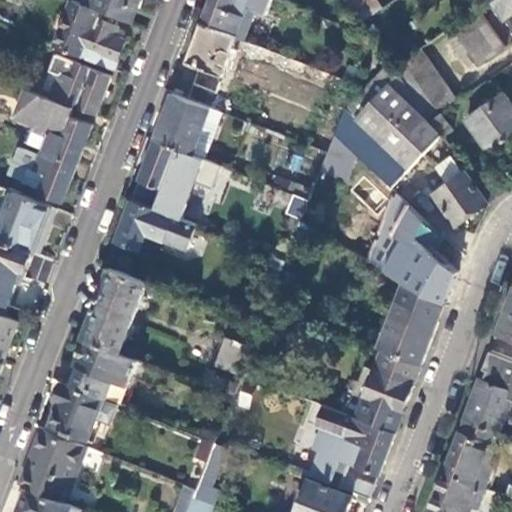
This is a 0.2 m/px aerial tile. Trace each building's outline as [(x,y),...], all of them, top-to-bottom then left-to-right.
[(94,17),(98,8),(88,5),(76,0),(72,0),(55,46),(115,69),(126,40),(112,35),(115,25),(94,17)] [(133,22),(141,0),(90,0),(88,5),(98,8),(133,22)] [(267,16),(272,0),(210,0),(201,24),(237,38),(248,9),(256,12),(267,16)] [(256,12),(248,9),(237,38),(245,42),(256,12)] [(505,48),(478,9),(451,28),(479,67),(505,48)] [(233,49),(237,38),(201,24),(186,63),(200,68),(188,98),(210,107),(229,59),(233,49)] [(245,42),(237,38),(233,49),(238,51),(302,76),(306,66),(245,42)] [(238,51),(233,49),(229,59),(234,61),(238,51)] [(419,51),(395,68),(400,77),(431,120),(440,114),(457,102),(419,51)] [(25,77),(21,86),(26,88),(73,106),(97,115),(112,77),(56,55),(51,70),(60,74),(53,91),(45,88),(46,86),(33,81),(34,80),(25,77)] [(357,123),(400,77),(395,68),(392,64),(346,112),(357,123)] [(330,76),(306,66),(302,76),(327,85),(330,76)] [(431,120),(400,77),(357,123),(378,142),(409,170),(441,135),(431,120)] [(73,106),(26,88),(15,117),(50,130),(45,142),(40,140),(38,145),(42,146),(43,146),(79,160),(93,124),(70,114),(73,106)] [(210,107),(188,98),(174,92),(156,139),(180,149),(192,154),(198,140),(205,120),(216,125),(222,112),(210,107)] [(490,154),(511,138),(511,106),(503,95),(466,121),(490,154)] [(357,123),(346,112),(336,138),(358,157),(361,161),(378,142),(357,123)] [(453,133),(440,114),(431,120),(441,135),(444,139),(453,133)] [(209,144),(216,125),(205,120),(198,140),(209,144)] [(358,157),(336,138),(324,169),(349,179),(358,157)] [(180,149),(156,139),(140,181),(149,184),(141,204),(179,219),(188,198),(164,189),(180,149)] [(392,188),(409,170),(378,142),(361,161),(392,188)] [(64,200),(79,160),(43,146),(42,146),(29,181),(41,186),(39,191),(64,200)] [(292,155),(289,169),(308,173),(311,159),(292,155)] [(505,191),(483,159),(467,171),(489,202),(505,191)] [(489,202),(467,171),(434,195),(457,226),(489,202)] [(266,184),(281,189),(285,180),(270,174),(266,184)] [(6,187),(22,193),(25,183),(9,177),(6,187)] [(311,201),(315,191),(294,182),(290,193),(311,201)] [(0,238),(34,251),(51,204),(22,193),(6,187),(0,184),(0,238)] [(394,210),(387,221),(402,229),(407,221),(417,211),(397,193),(387,204),(394,210)] [(179,219),(141,204),(132,200),(116,242),(139,251),(147,233),(187,251),(197,226),(179,219)] [(382,237),(379,243),(382,244),(371,262),(406,281),(445,304),(449,296),(431,285),(448,255),(409,232),(400,247),(382,237)] [(27,270),(34,251),(0,238),(0,303),(5,305),(21,268),(27,270)] [(283,272),(287,262),(275,257),(267,277),(279,282),(283,272)] [(148,282),(112,268),(85,339),(122,352),(148,282)] [(297,277),(283,272),(279,282),(271,304),(285,309),(297,277)] [(383,347),(422,363),(445,304),(406,281),(380,347),(383,347)] [(511,338),(511,298),(498,333),(511,338)] [(8,306),(5,305),(0,303),(0,361),(4,363),(19,320),(5,315),(8,306)] [(242,376),(253,348),(226,337),(214,365),(242,376)] [(143,360),(122,352),(85,339),(75,366),(80,368),(73,386),(108,400),(115,382),(129,387),(134,373),(138,374),(143,360)] [(395,431),(422,363),(383,347),(375,368),(367,365),(356,391),(350,388),(341,411),(395,431)] [(511,358),(492,350),(484,370),(488,371),(485,381),(481,379),(465,420),(500,434),(508,413),(511,414),(511,358)] [(234,396),(238,386),(217,377),(213,388),(234,396)] [(73,386),(63,382),(55,400),(60,402),(51,426),(95,443),(104,419),(118,424),(125,407),(108,400),(73,386)] [(341,411),(323,404),(315,426),(320,427),(311,449),(318,451),(309,475),(370,498),(375,485),(346,474),(350,463),(379,474),(395,431),(341,411)] [(511,414),(508,413),(500,434),(511,438),(511,414)] [(500,434),(465,420),(444,473),(486,489),(493,469),(488,467),(500,434)] [(85,445),(44,429),(22,485),(28,487),(63,501),(85,445)] [(200,455),(210,459),(216,442),(206,439),(200,455)] [(221,463),(228,445),(217,440),(216,442),(210,459),(221,463)] [(221,463),(210,459),(194,498),(206,503),(221,463)] [(486,489),(444,473),(429,511),(471,511),(474,507),(482,510),(486,500),(497,505),(501,495),(486,489)] [(294,511),(345,511),(352,496),(308,478),(302,495),(287,489),(281,505),(295,510),(294,511)] [(70,511),(73,505),(63,501),(28,487),(18,511),(70,511)]
